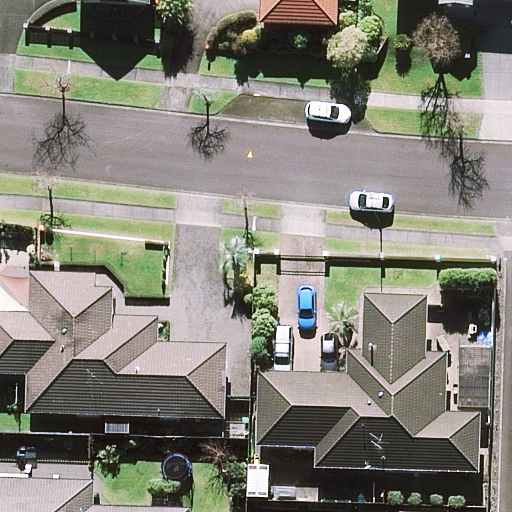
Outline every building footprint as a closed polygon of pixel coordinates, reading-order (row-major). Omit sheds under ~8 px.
[(82,0),(82,10),(152,13),(152,0),(82,0)] [(340,0),(268,0),(267,31),(339,34),(340,0)] [(511,0),(401,0),(401,3),(443,4),(443,17),(482,18),(483,6),(511,6),(511,0)] [(31,420),(109,422),(108,437),(131,438),(132,423),(229,425),(231,354),(162,352),(162,327),(119,326),(120,281),(38,279),(37,321),(0,320),(0,381),(32,382),(31,420)] [(432,307),(368,305),(366,355),(352,355),(351,384),(263,382),(261,452),(322,454),(321,476),(482,481),(484,423),(449,422),(451,363),(430,363),(432,307)] [(98,511),(99,488),(0,485),(0,511),(98,511)]
